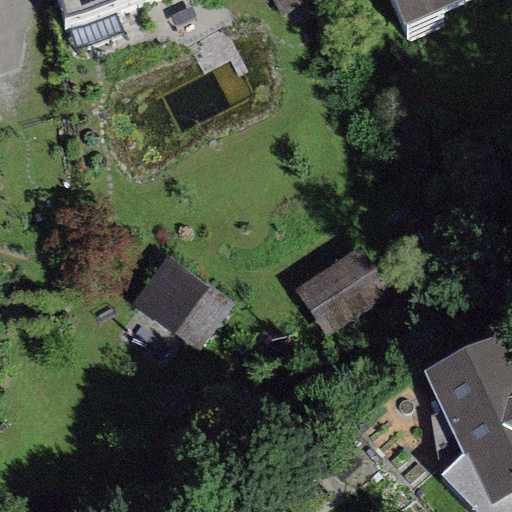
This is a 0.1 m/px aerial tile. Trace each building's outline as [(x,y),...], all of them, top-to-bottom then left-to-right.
[(64,0),(70,26),(163,0),(64,0)] [(307,0),(278,0),(289,15),(307,0)] [(511,12),(511,0),(396,0),(420,53),(511,12)] [(210,340),(241,299),(179,253),(148,295),(210,340)] [(511,499),(511,361),(503,344),(431,377),(492,508),(511,499)]
